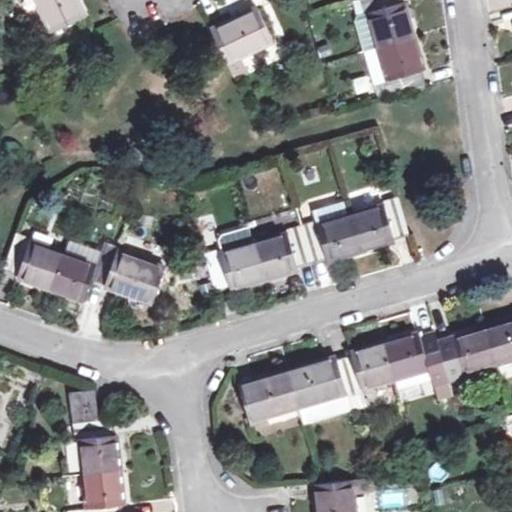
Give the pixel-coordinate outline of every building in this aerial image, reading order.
[(38,0),(53,32),(86,16),(77,0),(38,0)] [(404,2),(400,3),(399,0),(362,0),(366,12),(369,12),(379,46),(414,35),(404,2)] [(272,41),(262,19),(272,14),(266,3),(211,29),(234,76),(247,70),(241,56),(272,41)] [(355,22),(358,46),(369,45),(366,21),(355,22)] [(424,70),(414,35),(379,46),(380,50),(367,53),(376,83),(385,80),(390,95),(424,85),(420,71),(424,70)] [(383,201),(384,206),(350,216),(360,253),(395,243),(394,238),(408,234),(397,197),(383,201)] [(316,221),(300,226),(310,262),(326,258),(327,262),(360,253),(350,216),(345,199),(312,209),(316,221)] [(286,229),(288,235),(253,244),(263,279),(298,270),(297,266),(310,262),(300,226),(286,229)] [(5,268),(18,273),(17,277),(48,289),(61,254),(30,242),(31,239),(17,235),(5,268)] [(70,241),(65,255),(96,267),(101,253),(70,241)] [(65,255),(61,254),(48,289),(83,302),(92,279),(104,283),(117,250),(118,248),(105,243),(101,253),(96,267),(65,255)] [(263,279),(253,244),(221,253),(219,249),(204,253),(214,290),(230,285),(231,288),(263,279)] [(117,250),(104,283),(103,285),(153,303),(166,268),(117,250)] [(511,320),(485,329),(495,364),(511,358),(511,320)] [(437,346),(447,382),(465,377),(463,373),(495,364),(485,329),(453,338),(454,341),(437,346)] [(419,333),(384,343),(395,378),(429,368),(438,400),(451,396),(447,382),(437,346),(434,334),(420,337),(419,333)] [(352,356),(337,360),(346,392),(351,410),(367,406),(361,388),(395,378),(384,343),(351,353),(352,356)] [(287,371),(298,407),(302,425),(351,410),(346,392),(337,360),(336,357),(287,371)] [(255,380),(256,383),(242,387),(252,425),(266,421),(265,416),(298,407),(287,371),(255,380)] [(69,393),(70,404),(95,401),(94,391),(69,393)] [(95,401),(70,404),(72,424),(97,421),(95,401)] [(80,439),(83,473),(121,469),(116,434),(110,435),(108,420),(97,421),(72,424),(74,439),(80,439)] [(83,473),(87,510),(73,511),(121,511),(121,506),(125,505),(121,469),(83,473)] [(317,483),(319,511),(356,511),(354,493),(374,491),(372,477),(317,483)]
